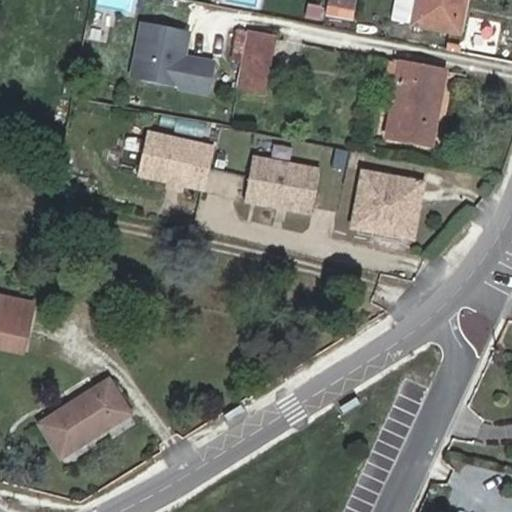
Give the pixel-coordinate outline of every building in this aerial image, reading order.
[(327,0),(327,5),(345,9),(347,0),(327,0)] [(464,12),(466,0),(392,0),(388,21),(410,25),(450,33),(450,32),(454,10),(462,11),(464,12)] [(460,32),(464,12),(462,11),(454,10),(450,32),(450,33),(456,34),(459,35),(460,32)] [(191,32),(139,21),(128,75),(209,92),(216,60),(187,54),(191,32)] [(226,65),(242,68),(248,35),(248,32),(232,30),(226,65)] [(248,35),(242,68),(239,89),(265,93),(274,37),(248,32),(248,35)] [(430,146),(444,76),(446,71),(441,70),(388,60),(384,80),(395,82),(385,137),(430,146)] [(216,147),(148,133),(140,176),(207,190),(216,147)] [(322,170),(254,158),(246,200),(314,213),(322,170)] [(421,184),(361,172),(350,227),(411,239),(421,184)] [(0,291),(0,326),(22,332),(31,299),(0,292),(0,291)] [(0,342),(18,347),(22,334),(0,329),(0,342)] [(106,381),(39,423),(60,458),(130,413),(109,381),(108,379),(106,381)]
